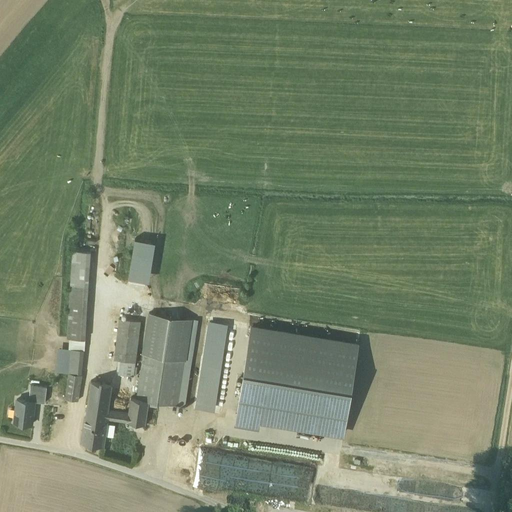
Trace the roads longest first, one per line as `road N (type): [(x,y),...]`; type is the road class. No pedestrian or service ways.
road 1 (track): [(0,439),(112,466),(231,511)]
road 2 (track): [(73,454),(104,259)]
road 3 (track): [(492,511),(511,372)]
